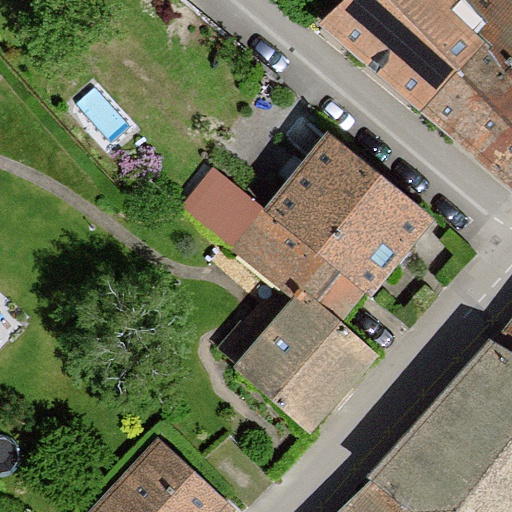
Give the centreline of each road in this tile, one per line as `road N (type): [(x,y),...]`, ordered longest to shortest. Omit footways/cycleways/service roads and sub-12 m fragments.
road 1 (residential): [(511,227),(236,0)]
road 2 (unclassified): [(511,265),(295,511)]
